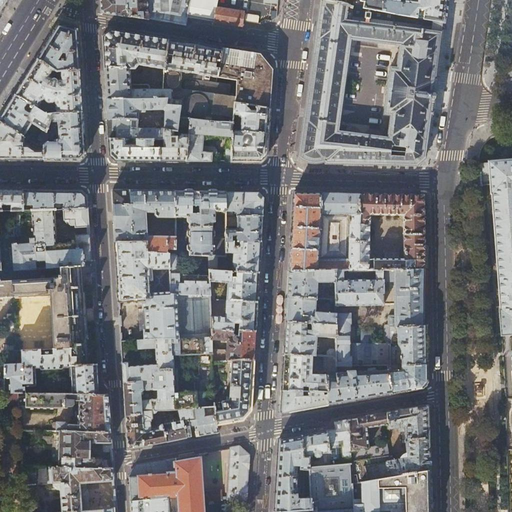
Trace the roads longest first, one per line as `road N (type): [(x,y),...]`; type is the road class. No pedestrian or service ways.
road 1 (residential): [(121,511),(97,173)]
road 2 (residential): [(279,176),(265,430)]
road 3 (residential): [(448,180),(447,393)]
road 4 (residential): [(89,18),(298,46)]
road 5 (residential): [(447,393),(265,430)]
road 6 (residential): [(279,176),(97,173)]
road 7 (residential): [(448,180),(279,176)]
road 8 (residential): [(97,173),(89,18)]
road 9 (residential): [(298,46),(279,176)]
